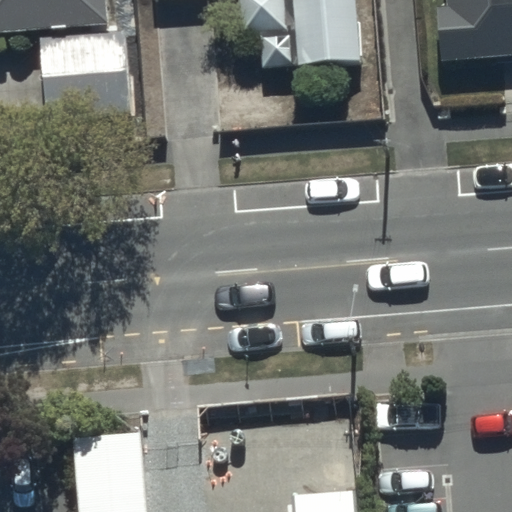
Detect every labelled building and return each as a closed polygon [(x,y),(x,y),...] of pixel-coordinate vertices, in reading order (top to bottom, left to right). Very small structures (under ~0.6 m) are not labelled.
[(103,0),(0,0),(0,50),(45,48),(50,136),(129,131),(124,47),(107,48),(103,0)] [(356,0),(289,0),(240,3),(243,48),(264,47),(266,83),(361,77),(356,0)] [(511,0),(445,0),(446,29),(443,29),(445,74),(511,71),(511,0)] [(72,435),(78,511),(144,511),(137,429),(72,435)] [(354,511),(352,484),(195,497),(196,511),(354,511)]
